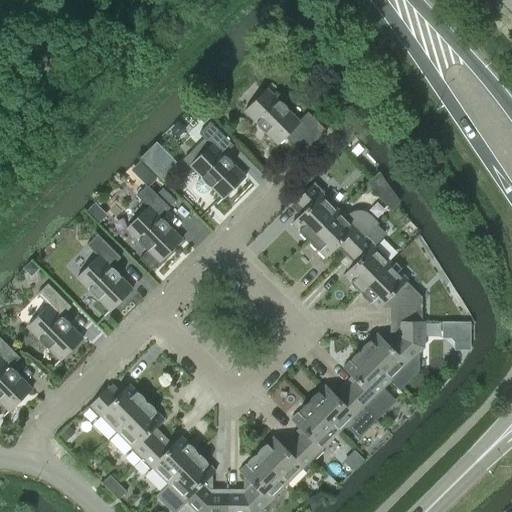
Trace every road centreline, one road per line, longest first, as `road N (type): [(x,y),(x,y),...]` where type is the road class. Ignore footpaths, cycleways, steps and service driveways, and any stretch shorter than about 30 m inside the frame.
road 1 (residential): [(155,317),(235,395),(302,331),(221,249)]
road 2 (primary): [(375,0),(511,195)]
road 3 (residential): [(20,460),(155,317)]
road 4 (primary): [(511,112),(413,0)]
road 5 (tertiary): [(511,408),(414,511)]
